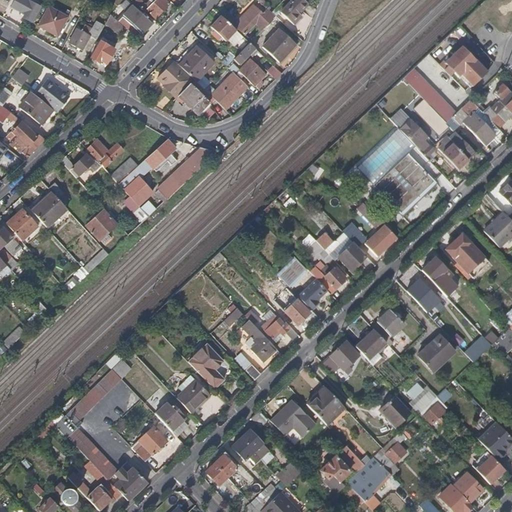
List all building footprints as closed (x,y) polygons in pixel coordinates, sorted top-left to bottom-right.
[(19,11),(25,0),(15,0),(12,7),(19,11)] [(32,22),(39,7),(26,0),(25,0),(19,11),(19,12),(22,14),(21,17),(32,22)] [(147,5),(141,0),(135,0),(134,2),(142,10),(144,8),(147,5)] [(155,18),(169,4),(164,0),(149,0),(150,1),(147,5),(144,8),(155,18)] [(300,16),(297,13),(306,4),(301,0),(292,0),(280,13),(292,26),(299,19),(301,17),(300,16)] [(271,13),(278,6),(275,4),(269,11),(271,13)] [(300,16),(309,7),(306,4),(297,13),(300,16)] [(250,16),(257,8),(254,6),(247,13),(250,16)] [(58,36),(67,18),(49,8),(39,26),(58,36)] [(245,33),(255,23),(258,21),(263,15),(257,8),(250,16),(247,13),(238,23),(226,12),(221,18),(235,30),(236,32),(238,29),(244,35),(245,33)] [(141,33),(152,22),(139,9),(125,23),(123,26),(124,27),(126,27),(137,37),(136,38),(140,42),(145,37),(141,33)] [(274,16),(271,13),(269,11),(268,10),(263,15),(270,21),(274,16)] [(77,22),(82,12),(78,11),(76,14),(73,20),(77,22)] [(468,22),(473,16),(468,11),(462,16),(468,22)] [(125,23),(113,12),(110,14),(123,26),(125,23)] [(123,26),(110,14),(106,22),(119,34),(124,27),(123,26)] [(260,31),(270,21),(263,15),(258,21),(261,24),(258,26),(257,27),(260,31)] [(235,30),(221,18),(220,16),(210,27),(225,41),(231,35),(235,30)] [(83,50),(90,36),(96,40),(103,26),(105,23),(95,18),(90,28),(85,26),(82,32),(76,29),(69,43),(83,50)] [(295,28),(302,21),(299,19),(292,26),(295,28)] [(278,64),(295,45),(278,28),(261,48),(278,64)] [(252,40),(245,33),(244,35),(242,37),(249,43),(252,40)] [(105,63),(113,50),(99,42),(90,58),(98,62),(100,60),(105,63)] [(249,54),(254,49),(249,43),(240,53),(246,58),(249,54)] [(178,65),(195,48),(193,46),(176,64),(178,65)] [(460,74),(473,60),(460,47),(450,57),(444,63),(447,66),(443,70),(449,76),(453,72),(457,76),(460,74)] [(195,81),(212,63),(195,48),(178,65),(192,79),(193,80),(194,81),(195,81)] [(476,58),(484,70),(493,64),(485,52),(476,58)] [(240,63),(246,58),(240,53),(235,58),(240,63)] [(265,75),(249,60),(237,72),(236,73),(235,71),(237,69),(231,63),(226,67),(232,73),(234,75),(244,85),(248,81),(253,87),(265,75)] [(471,86),(485,72),(473,60),(460,74),(471,86)] [(192,79),(178,65),(176,64),(174,61),(157,79),(163,84),(166,81),(179,94),(193,80),(192,79)] [(279,72),(271,65),(266,70),(273,77),(279,72)] [(12,78),(22,85),(29,76),(19,69),(12,78)] [(224,109),(246,87),(244,85),(234,75),(232,73),(209,95),(212,98),(224,109)] [(450,108),(434,91),(417,74),(409,82),(407,84),(415,92),(426,103),(437,114),(445,123),(455,113),(450,108)] [(65,103),(69,97),(62,91),(61,91),(56,87),(46,79),(39,88),(34,95),(45,104),(52,110),(57,113),(65,103)] [(204,90),(195,81),(194,81),(193,80),(179,94),(178,96),(183,101),(196,115),(208,103),(212,98),(209,95),(208,94),(204,90)] [(179,94),(166,81),(163,84),(163,85),(176,98),(178,96),(179,94)] [(511,98),(511,95),(501,85),(493,92),(500,99),(498,101),(503,106),(504,106),(511,99),(511,98)] [(500,99),(493,92),(491,94),(498,101),(500,99)] [(52,110),(45,104),(34,95),(31,93),(27,98),(19,109),(25,113),(35,121),(41,125),(45,120),(52,110)] [(479,102),(476,100),(473,96),(469,100),(475,106),(479,102)] [(496,128),(493,125),(489,120),(485,116),(476,107),(475,106),(469,100),(455,113),(445,123),(448,126),(450,128),(459,120),(470,130),(481,143),(491,133),(493,135),(494,136),(499,131),(496,128)] [(199,118),(211,106),(208,103),(196,115),(199,118)] [(445,123),(437,114),(426,103),(417,111),(424,118),(433,127),(439,134),(445,128),(448,126),(445,123)] [(495,114),(501,109),(501,108),(497,104),(485,116),(489,120),(492,117),(495,114)] [(10,114),(1,107),(0,106),(0,112),(6,118),(10,114)] [(511,113),(504,106),(503,106),(501,108),(501,109),(495,114),(503,121),(511,113)] [(405,122),(409,119),(403,113),(399,109),(389,119),(398,129),(405,122)] [(21,122),(10,114),(6,118),(9,120),(16,127),(20,122),(21,122)] [(503,121),(495,114),(492,117),(500,125),(503,121)] [(500,125),(492,117),(489,120),(493,125),(496,128),(500,125)] [(425,137),(419,130),(414,124),(409,119),(405,122),(414,132),(423,141),(426,137),(425,137)] [(45,140),(32,131),(31,133),(27,129),(22,124),(20,122),(16,127),(13,130),(10,133),(14,136),(10,142),(14,146),(19,150),(24,154),(27,157),(32,151),(39,145),(45,140)] [(423,141),(414,132),(405,122),(398,129),(401,132),(426,158),(433,152),(428,147),(423,141)] [(433,166),(426,158),(401,132),(398,129),(372,155),(354,172),(365,183),(363,185),(369,191),(374,185),(382,193),(394,206),(401,212),(410,202),(422,191),(440,174),(433,166)] [(467,146),(457,136),(453,132),(450,136),(448,137),(443,143),(442,143),(437,148),(447,160),(456,169),(465,161),(473,153),(467,146)] [(10,142),(14,136),(10,133),(6,138),(10,142)] [(483,145),(493,135),(491,133),(481,143),(483,145)] [(159,146),(165,140),(168,138),(163,136),(160,134),(159,134),(153,139),(159,146)] [(176,160),(169,153),(173,148),(165,140),(159,146),(158,147),(156,150),(147,157),(144,160),(150,166),(156,172),(167,162),(171,166),(176,160)] [(115,157),(122,151),(116,144),(112,148),(107,152),(104,149),(100,144),(97,141),(94,145),(92,143),(88,146),(86,148),(90,152),(95,158),(102,166),(103,167),(104,166),(107,163),(109,162),(110,162),(115,157)] [(189,177),(215,152),(205,150),(199,148),(187,158),(178,166),(171,172),(162,181),(154,188),(160,194),(165,200),(189,177)] [(447,160),(437,148),(433,152),(426,158),(433,166),(440,174),(445,179),(456,169),(447,160)] [(102,166),(95,158),(90,152),(87,155),(86,154),(81,159),(77,163),(74,166),(71,168),(74,171),(76,174),(78,175),(84,170),(87,167),(94,173),(102,166)] [(74,166),(69,161),(64,156),(64,157),(59,161),(75,178),(78,175),(76,174),(74,171),(71,168),(74,166)] [(136,167),(129,159),(125,163),(121,167),(128,174),(135,168),(136,167)] [(141,175),(150,166),(144,160),(138,165),(136,167),(135,168),(141,175)] [(118,183),(128,174),(121,167),(115,172),(111,175),(118,183)] [(135,180),(141,175),(135,168),(128,174),(118,183),(118,184),(119,185),(124,191),(135,180)] [(150,194),(143,185),(137,179),(134,183),(128,188),(124,191),(127,194),(134,202),(137,206),(146,198),(150,194)] [(511,184),(510,182),(503,189),(507,192),(503,196),(511,206),(511,184)] [(68,199),(53,183),(47,189),(50,192),(62,205),(68,199)] [(495,196),(491,193),(489,191),(485,195),(494,204),(497,200),(498,200),(495,196)] [(46,228),(66,209),(65,208),(62,205),(50,192),(30,211),(46,228)] [(506,209),(497,200),(494,204),(502,213),(506,209)] [(393,236),(373,215),(361,202),(359,205),(358,205),(356,207),(363,215),(373,225),(378,230),(380,232),(373,238),(366,246),(370,251),(376,257),(383,250),(391,242),(395,238),(393,236)] [(99,241),(116,225),(102,210),(85,226),(99,241)] [(20,241),(35,226),(21,211),(6,225),(19,239),(20,241)] [(504,242),(511,234),(511,223),(508,219),(502,213),(482,232),(498,248),(504,242)] [(6,225),(0,218),(0,229),(0,230),(1,228),(10,238),(13,241),(15,243),(16,242),(19,239),(6,225)] [(132,232),(124,223),(119,227),(124,232),(127,236),(128,235),(132,232)] [(245,238),(254,229),(249,224),(239,233),(245,238)] [(365,239),(352,225),(345,232),(352,239),(358,245),(365,239)] [(0,248),(3,246),(10,238),(1,228),(0,230),(0,229),(0,248)] [(366,246),(373,238),(380,232),(378,230),(363,244),(366,246)] [(107,255),(127,236),(124,232),(104,252),(107,255)] [(331,241),(323,232),(314,241),(323,250),(331,241)] [(486,263),(460,236),(445,250),(447,253),(471,277),(486,263)] [(5,248),(11,242),(13,241),(10,238),(3,246),(5,248)] [(308,247),(314,241),(311,238),(305,244),(308,247)] [(331,258),(326,253),(323,250),(314,241),(308,247),(315,255),(322,263),(327,262),(331,258)] [(365,256),(352,242),(346,248),(341,253),(338,256),(337,257),(346,268),(349,271),(355,266),(361,260),(365,256)] [(9,261),(1,253),(0,253),(0,259),(5,265),(9,261)] [(432,282),(446,269),(435,258),(421,270),(432,282)] [(300,276),(305,271),(299,265),(292,259),(288,263),(283,268),(280,271),(277,274),(276,275),(281,280),(288,288),(294,282),(300,276)] [(15,268),(9,261),(5,265),(11,271),(15,268)] [(323,276),(329,271),(325,266),(322,269),(319,272),(323,276)] [(342,281),(344,279),(338,273),(333,268),(332,270),(331,269),(329,271),(323,276),(323,277),(323,278),(334,288),(335,289),(338,286),(343,281),(342,281)] [(439,293),(428,282),(420,273),(412,280),(413,281),(411,283),(416,288),(408,295),(413,300),(417,305),(425,297),(430,302),(439,293)] [(319,283),(314,278),(304,288),(296,296),(310,311),(318,303),(320,304),(325,300),(330,295),(329,294),(319,283)] [(334,288),(323,278),(319,283),(329,294),(334,288)] [(296,296),(304,288),(303,287),(295,295),(296,296)] [(296,325),(309,313),(296,300),(283,312),(296,325)] [(47,312),(39,303),(31,311),(34,313),(26,320),(32,326),(47,312)] [(312,313),(320,304),(318,303),(310,311),(312,313)] [(237,317),(241,313),(235,308),(230,313),(223,320),(229,326),(233,321),(237,317)] [(257,319),(249,310),(247,312),(243,316),(247,320),(252,325),(257,319)] [(289,327),(282,319),(280,317),(278,319),(268,310),(264,315),(261,318),(265,322),(260,327),(264,331),(271,338),(275,342),(281,336),(280,335),(284,331),(289,336),(292,339),(296,334),(296,333),(289,327)] [(389,337),(402,325),(387,310),(370,327),(371,329),(374,332),(385,344),(388,347),(392,343),(384,335),(386,333),(389,337)] [(272,347),(260,334),(252,325),(247,320),(241,327),(246,332),(250,336),(251,334),(258,341),(255,344),(250,349),(255,354),(262,362),(267,356),(275,349),(272,347)] [(8,348),(23,334),(19,328),(7,339),(2,343),(7,347),(8,348)] [(509,350),(511,346),(511,332),(508,328),(490,344),(502,357),(509,350)] [(388,347),(385,344),(374,332),(371,329),(353,346),(363,356),(374,368),(392,351),(388,347)] [(432,372),(453,353),(437,336),(417,356),(432,372)] [(472,362),(489,346),(484,340),(477,347),(469,355),(472,358),(470,360),(472,362)] [(250,349),(255,344),(253,341),(247,346),(250,349)] [(346,368),(358,356),(344,341),(335,350),(329,356),(330,357),(322,365),(329,372),(331,374),(334,370),(338,366),(343,370),(346,368)] [(220,359),(215,355),(209,348),(205,344),(200,349),(196,353),(190,358),(187,361),(193,368),(201,377),(207,383),(210,386),(213,389),(223,380),(218,375),(212,370),(221,361),(220,359)] [(378,372),(385,365),(383,363),(387,359),(394,353),(392,351),(374,368),(376,371),(378,372)] [(245,370),(250,364),(245,359),(240,365),(241,367),(245,370)] [(126,370),(129,367),(122,360),(112,370),(119,377),(120,375),(126,370)] [(259,373),(253,367),(250,364),(245,370),(254,380),(260,374),(259,373)] [(105,390),(109,386),(113,383),(116,379),(119,377),(112,370),(109,373),(99,383),(91,391),(83,398),(90,405),(94,401),(100,396),(105,390)] [(182,393),(194,381),(190,376),(177,388),(182,393)] [(208,396),(200,387),(196,383),(194,381),(182,393),(179,395),(176,398),(182,405),(190,413),(195,408),(203,401),(208,396)] [(414,396),(420,391),(421,390),(415,384),(412,387),(409,390),(405,393),(411,399),(414,396)] [(319,395),(324,389),(321,385),(318,388),(311,395),(313,397),(315,399),(319,395)] [(330,421),(341,410),(343,408),(340,406),(326,391),(324,389),(319,395),(315,399),(313,397),(305,405),(310,410),(325,426),(330,421)] [(421,398),(424,394),(420,391),(414,396),(418,400),(421,398)] [(152,412),(160,404),(153,396),(148,401),(145,404),(146,406),(152,412)] [(396,427),(410,414),(394,397),(380,410),(396,427)] [(80,423),(76,419),(82,413),(87,408),(90,405),(83,398),(78,403),(71,410),(65,416),(55,426),(59,430),(68,439),(78,449),(86,458),(95,467),(107,480),(113,474),(118,479),(113,486),(115,488),(120,493),(121,494),(127,500),(135,492),(143,484),(145,483),(137,474),(131,468),(125,474),(119,468),(115,472),(113,469),(103,458),(97,452),(90,445),(84,438),(79,433),(75,429),(80,423)] [(290,428),(299,420),(305,414),(298,408),(291,400),(288,403),(281,410),(273,417),(270,421),(278,429),(283,435),(290,428)] [(180,419),(178,417),(173,411),(174,409),(167,401),(154,414),(155,415),(170,431),(176,437),(180,432),(182,431),(179,428),(184,422),(182,420),(180,419)] [(444,413),(436,405),(430,412),(428,410),(423,416),(431,425),(444,413)] [(265,421),(261,417),(256,412),(249,418),(256,425),(258,428),(263,424),(265,421)] [(120,433),(127,426),(122,421),(114,427),(120,433)] [(182,431),(187,425),(184,422),(179,428),(182,431)] [(511,442),(511,440),(508,437),(497,425),(494,422),(482,433),(476,440),(479,443),(497,461),(504,454),(503,452),(506,448),(511,442)] [(163,442),(167,439),(158,430),(153,425),(149,429),(146,427),(141,433),(143,435),(137,441),(150,454),(157,448),(163,442)] [(415,432),(409,426),(407,428),(403,432),(409,438),(415,432)] [(268,451),(266,448),(261,443),(256,438),(253,434),(248,430),(240,438),(249,449),(252,452),(258,458),(259,459),(261,457),(265,454),(268,451)] [(398,440),(403,435),(400,431),(394,436),(398,440)] [(252,452),(249,449),(240,438),(236,442),(231,447),(236,453),(244,461),(248,456),(252,452)] [(150,454),(137,441),(131,448),(136,453),(144,462),(150,454)] [(393,464),(405,452),(396,442),(391,447),(384,453),(380,449),(376,453),(380,457),(375,461),(385,471),(392,463),(393,464)] [(384,453),(391,447),(387,443),(381,448),(380,449),(384,453)] [(353,455),(345,447),(342,451),(350,459),(353,455)] [(258,458),(252,452),(248,456),(252,459),(255,462),(259,459),(258,458)] [(375,461),(380,457),(376,453),(372,457),(375,461)] [(497,464),(487,453),(480,459),(472,467),(480,476),(489,484),(492,481),(500,474),(503,471),(497,464)] [(363,466),(353,455),(350,459),(359,469),(363,466)] [(235,469),(222,456),(217,461),(213,464),(218,469),(226,477),(227,476),(231,472),(235,469)] [(349,471),(335,457),(329,462),(325,466),(320,471),(327,479),(329,477),(332,474),(338,481),(343,476),(349,471)] [(378,483),(381,479),(386,474),(385,472),(381,468),(371,458),(363,466),(359,469),(356,473),(345,483),(350,488),(356,494),(357,496),(362,501),(365,504),(373,497),(371,495),(373,491),(376,486),(376,485),(378,483)] [(300,472),(291,462),(284,469),(276,477),(277,478),(285,487),(292,480),(300,472)] [(226,477),(218,469),(213,464),(209,468),(204,472),(206,474),(212,481),(217,486),(222,481),(225,478),(226,477)] [(107,480),(95,467),(92,469),(100,478),(105,483),(107,480)] [(86,487),(79,481),(72,472),(67,477),(68,478),(73,484),(78,490),(84,495),(86,497),(89,493),(85,489),(86,487)] [(468,503),(482,490),(465,473),(452,486),(456,491),(468,503)] [(338,481),(332,474),(329,477),(335,483),(338,481)] [(42,491),(35,483),(33,485),(32,487),(39,494),(42,491)] [(111,497),(112,497),(110,495),(105,490),(99,484),(93,490),(89,493),(86,497),(89,501),(94,506),(98,511),(101,508),(107,502),(111,497)] [(439,496),(450,486),(448,484),(444,487),(437,494),(439,496)] [(279,493),(270,485),(264,490),(272,499),(275,497),(279,493)] [(468,503),(456,491),(452,486),(451,485),(450,486),(439,496),(445,503),(453,511),(461,511),(462,510),(464,511),(466,511),(471,506),(470,505),(468,503)] [(120,493),(115,488),(113,486),(109,489),(107,487),(105,490),(110,495),(112,497),(111,497),(113,500),(116,497),(118,494),(120,493)] [(327,499),(334,493),(328,486),(325,489),(320,493),(327,500),(327,499)] [(272,499),(264,490),(259,495),(260,497),(261,500),(266,505),(272,499)] [(74,511),(80,506),(73,499),(73,497),(73,495),(71,492),(69,491),(67,491),(64,491),(62,492),(61,493),(60,495),(59,497),(59,499),(60,501),(61,502),(63,504),(64,504),(66,504),(70,509),(73,511),(74,511)] [(297,511),(286,499),(279,492),(279,493),(275,497),(272,499),(266,505),(263,509),(265,511),(297,511)] [(362,501),(357,496),(356,494),(353,497),(359,504),(362,501)] [(50,511),(55,508),(57,506),(48,498),(42,504),(38,509),(40,511),(50,511)] [(263,509),(266,505),(261,500),(253,508),(256,511),(257,511),(258,511),(259,511),(263,509)] [(331,504),(327,500),(319,507),(323,511),(331,504)] [(365,511),(369,508),(365,504),(362,501),(359,504),(351,511),(365,511)] [(253,508),(251,505),(248,502),(243,508),(246,511),(257,511),(256,511),(253,508)]
